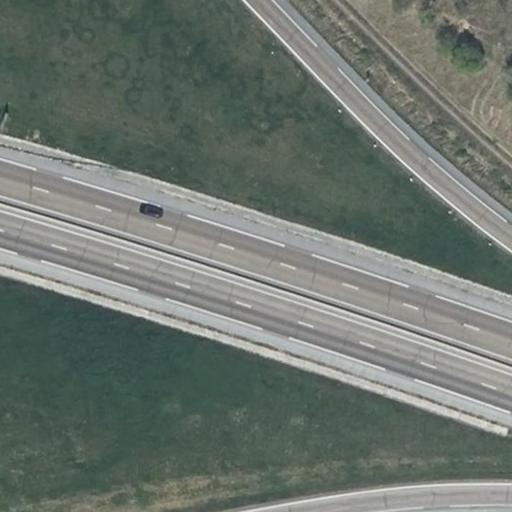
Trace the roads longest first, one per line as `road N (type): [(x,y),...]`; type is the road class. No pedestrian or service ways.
road 1 (primary): [(511,342),(0,178)]
road 2 (primary): [(0,232),(177,281),(511,395)]
road 3 (primary): [(511,236),(268,0)]
road 4 (track): [(340,0),(451,110),(511,156)]
road 5 (primary): [(299,511),(511,494)]
